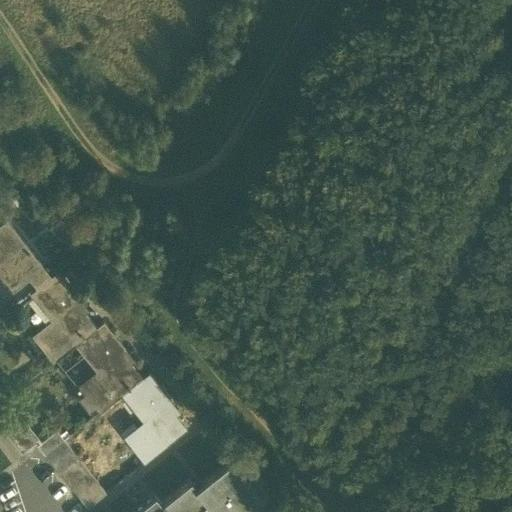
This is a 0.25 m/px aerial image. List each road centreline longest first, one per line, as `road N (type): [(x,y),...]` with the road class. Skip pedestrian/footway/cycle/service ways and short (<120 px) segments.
road 1 (track): [(315,0),(222,161),(156,185),(93,160),(0,14)]
road 2 (track): [(178,181),(192,203),(161,300),(171,337),(335,511)]
